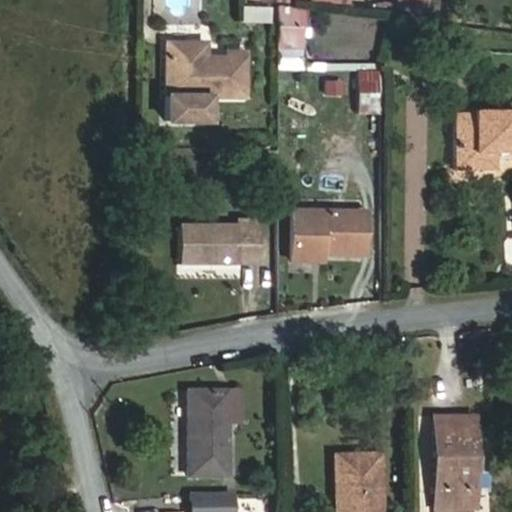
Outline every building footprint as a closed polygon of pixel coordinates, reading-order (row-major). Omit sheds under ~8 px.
[(430,22),(430,7),(380,1),(378,16),(430,22)] [(299,71),(299,28),(304,28),(304,7),(275,4),(275,70),(299,71)] [(269,22),(269,8),(239,7),(238,21),(269,22)] [(351,55),(382,59),(386,20),(348,16),(346,35),(353,36),(351,55)] [(243,98),(243,57),(224,57),(204,56),(189,56),(188,42),(163,42),(163,97),(243,98)] [(204,56),(204,42),(188,42),(189,56),(204,56)] [(376,114),(376,73),(354,73),(354,114),(376,114)] [(321,78),(321,97),(342,97),(342,78),(321,78)] [(511,159),(511,114),(511,111),(471,111),(471,113),(452,114),(452,169),(493,169),(493,152),(511,152),(511,159)] [(258,172),(258,150),(245,150),(245,172),(258,172)] [(358,254),(356,212),(289,211),(288,260),(312,261),(312,253),(319,254),(358,254)] [(254,263),(254,220),(235,220),(235,225),(176,225),(176,263),(254,263)] [(224,422),(224,390),(185,391),(186,475),(225,475),(224,422)] [(239,421),(239,390),(224,390),(224,422),(239,421)] [(473,507),(471,417),(431,418),(431,508),(435,508),(470,507),(473,507)] [(377,511),(376,455),(353,456),(353,465),(333,466),(334,481),(338,481),(338,495),(334,495),(334,511),(377,511)] [(353,465),(353,456),(333,457),(333,466),(353,465)] [(229,511),(230,496),(230,494),(188,495),(188,498),(188,511),(229,511)]
